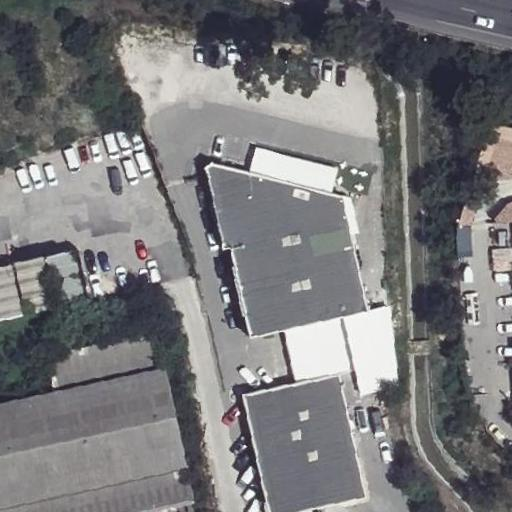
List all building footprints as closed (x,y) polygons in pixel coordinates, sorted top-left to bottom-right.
[(204,166),(206,173),(217,163),(210,162),(204,166)] [(217,163),(206,173),(222,248),(229,246),(249,337),(343,316),(367,311),(342,195),(217,163)] [(57,304),(86,297),(75,251),(46,257),(57,304)] [(43,258),(14,264),(26,313),(53,307),(43,258)] [(11,264),(0,266),(0,318),(22,314),(11,264)] [(388,306),(367,311),(384,388),(394,386),(388,321),(388,306)] [(367,311),(343,316),(355,369),(361,399),(384,394),(384,388),(367,311)] [(55,391),(0,402),(0,511),(145,511),(194,502),(157,329),(48,352),(55,391)] [(355,369),(242,394),(267,511),(296,511),(365,497),(345,403),(361,399),(355,369)]
